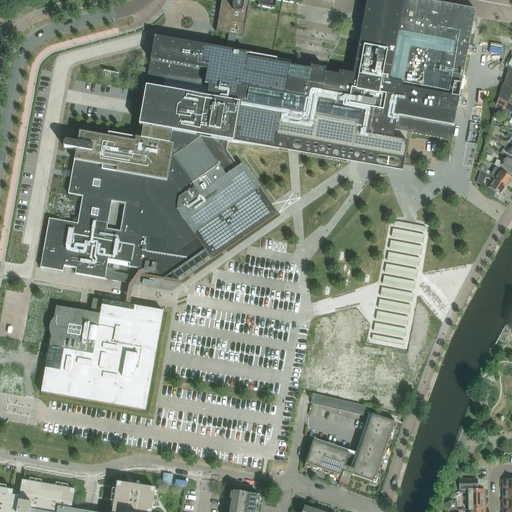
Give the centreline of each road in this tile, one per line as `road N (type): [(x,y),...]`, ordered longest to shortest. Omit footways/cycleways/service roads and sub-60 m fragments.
road 1 (residential): [(383,511),(439,346),(511,211)]
road 2 (tertiary): [(0,157),(25,47),(49,30),(144,0)]
road 3 (unclassified): [(0,457),(84,471),(147,462),(208,472)]
